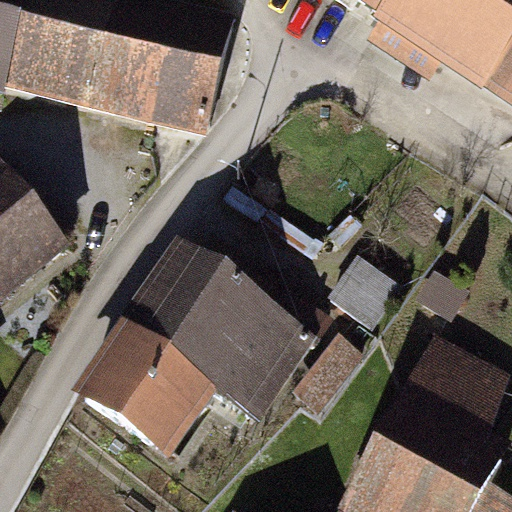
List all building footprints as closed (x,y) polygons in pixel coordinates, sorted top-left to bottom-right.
[(0,0),(0,82),(6,83),(6,79),(212,127),(235,29),(111,0),(0,0)] [(511,0),(362,0),(389,18),(374,40),(435,80),(449,59),(511,101),(511,0)] [(0,302),(65,248),(3,176),(0,178),(0,302)] [(308,338),(187,256),(87,401),(168,456),(212,392),(252,419),(308,338)] [(401,289),(362,261),(334,301),(373,329),(401,289)] [(467,295),(440,279),(425,304),(452,320),(467,295)] [(504,378),(430,337),(334,511),(511,511),(511,507),(488,494),(502,468),(465,448),(504,378)] [(361,360),(342,347),(306,397),(325,410),(361,360)]
